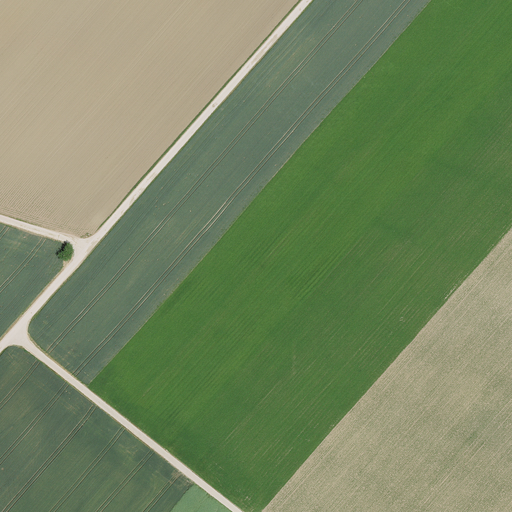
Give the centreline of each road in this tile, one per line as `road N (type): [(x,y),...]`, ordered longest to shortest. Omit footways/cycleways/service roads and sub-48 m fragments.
road 1 (track): [(307,0),(0,348)]
road 2 (track): [(12,334),(236,511)]
